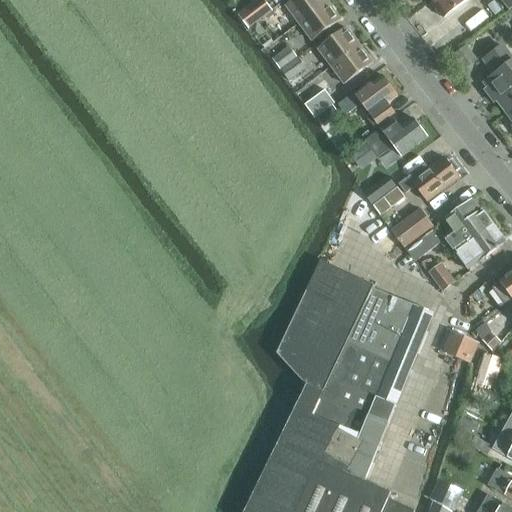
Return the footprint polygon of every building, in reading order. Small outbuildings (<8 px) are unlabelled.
[(294,0),(286,6),(299,24),(327,3),(325,0),(294,0)] [(430,0),(437,8),(436,11),(439,14),(442,15),(444,18),(468,0),(430,0)] [(511,0),(503,0),(510,9),(511,7),(511,0)] [(327,3),(299,24),(312,41),(341,20),(327,3)] [(239,17),(248,28),(263,17),(255,5),(239,17)] [(262,20),(267,27),(278,19),(273,12),(262,20)] [(318,49),(331,67),(360,46),(347,28),(318,49)] [(360,46),(331,67),(345,85),(373,64),(360,46)] [(506,113),(511,108),(511,58),(503,46),(484,60),(499,80),(485,91),(493,102),(496,99),(506,113)] [(273,59),(280,69),(297,57),(289,47),(273,59)] [(454,55),(465,69),(476,61),(465,47),(454,55)] [(282,71),(289,81),(305,69),(298,59),(282,71)] [(363,105),(371,116),(368,119),(375,128),(395,113),(388,104),(398,97),(383,77),(358,96),(356,93),(339,106),(347,117),(363,105)] [(317,116),(333,104),(335,103),(325,90),(305,105),(315,118),(317,116)] [(333,104),(317,116),(322,124),(339,113),(333,104)] [(365,141),(367,144),(351,156),(360,168),(375,156),(377,158),(393,146),(401,157),(428,137),(414,119),(401,129),(394,120),(365,141)] [(406,194),(415,187),(427,202),(460,178),(444,158),(429,169),(426,164),(399,185),(406,194)] [(396,187),(388,177),(364,195),(372,205),(396,187)] [(445,239),(456,253),(493,225),(481,209),(467,219),(465,216),(442,234),(445,239)] [(404,249),(433,227),(421,210),(392,232),(404,249)] [(493,225),(456,253),(468,269),(476,262),(477,263),(496,249),(497,250),(499,249),(498,248),(506,242),(493,225)] [(407,251),(416,262),(445,239),(437,228),(407,251)] [(307,385),(323,393),(374,287),(375,288),(375,287),(321,261),(307,291),(307,292),(277,354),(306,385),(307,385)] [(429,273),(443,292),(456,283),(441,264),(429,273)] [(511,273),(492,289),(507,308),(511,303),(511,273)] [(382,511),(388,499),(390,494),(361,481),(380,444),(395,406),(433,314),(373,290),(324,394),(323,393),(307,385),(245,511),(382,511)] [(442,351),(470,364),(480,343),(452,330),(442,351)] [(491,352),(500,344),(491,335),(482,343),(491,352)] [(479,450),(495,460),(502,448),(486,439),(479,450)] [(490,487),(511,499),(511,478),(499,471),(490,487)] [(457,508),(465,488),(440,479),(432,499),(457,508)] [(511,511),(511,508),(488,495),(483,506),(494,511),(511,511)] [(388,500),(382,511),(413,511),(414,511),(388,500)]
